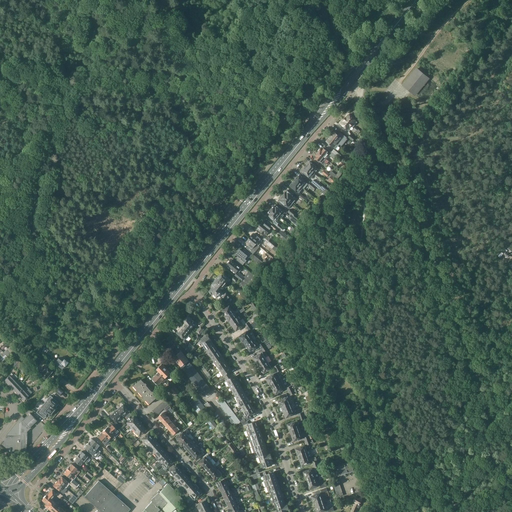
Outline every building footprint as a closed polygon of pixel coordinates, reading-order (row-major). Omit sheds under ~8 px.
[(493,80),(493,81),(493,82),(494,83),(511,99),(511,54),(495,78),(493,80)] [(428,79),(416,69),(403,85),(415,95),(428,79)] [(356,121),(353,119),(348,115),(347,115),(346,116),(346,117),(344,119),(351,125),(356,121)] [(351,125),(344,119),(343,121),(342,122),(341,123),(341,124),(340,124),(347,130),(351,125)] [(345,141),(344,140),(334,132),(333,133),(332,134),(332,135),(330,137),(339,144),(340,145),(341,143),(342,144),(345,141)] [(339,144),(330,137),(328,139),(327,139),(326,140),(326,141),(326,142),(333,148),(334,149),(339,144)] [(320,149),(318,152),(326,159),(329,155),(327,153),(328,152),(323,149),(322,150),(320,149)] [(361,151),(358,149),(353,155),(356,157),(361,151)] [(331,153),(338,158),(340,159),(341,156),(334,150),(331,153)] [(322,164),(326,159),(318,152),(313,157),(322,164)] [(315,174),(316,172),(318,169),(317,168),(310,162),(309,163),(308,163),(307,164),(308,165),(306,167),(315,174)] [(311,179),(315,174),(306,167),(304,169),(303,169),(302,170),(302,171),(302,172),(309,177),(311,179)] [(337,180),(339,177),(331,171),(329,174),(337,180)] [(296,179),(294,181),(303,188),(304,189),(307,184),(305,182),(298,176),(297,177),(296,178),(296,179)] [(325,194),(328,191),(322,186),(321,187),(313,180),(311,183),(325,194)] [(290,186),(297,192),(299,193),(303,188),(294,181),(292,183),(291,183),(290,185),(290,186)] [(283,195),(282,195),(292,204),(296,199),(293,196),(287,191),(285,193),(284,193),(283,194),(283,195)] [(292,204),(282,195),(282,196),(281,198),(279,201),(285,206),(288,208),(292,204)] [(270,210),(278,216),(282,219),(284,216),(283,215),(285,213),(275,205),(274,207),(273,207),(270,210)] [(278,216),(270,210),(268,213),(269,213),(267,215),(274,221),(278,216)] [(298,227),(301,223),(292,215),(291,214),(289,216),(291,218),(289,220),(298,227)] [(258,228),(257,229),(259,231),(263,235),(264,233),(267,235),(271,229),(264,224),(265,223),(263,221),(258,228)] [(273,224),(270,227),(282,237),(281,238),(284,241),(287,236),(273,224)] [(260,239),(260,238),(256,236),(255,237),(252,234),(249,238),(259,246),(265,239),(262,236),(260,239)] [(259,246),(249,238),(246,242),(249,245),(248,246),(252,249),(254,251),(255,250),(259,246)] [(244,249),(242,252),(240,250),(237,253),(236,255),(238,257),(236,259),(243,265),(247,261),(252,255),(244,249)] [(259,259),(257,262),(264,268),(266,265),(259,259)] [(228,264),(227,266),(236,273),(238,271),(239,272),(242,269),(240,268),(240,267),(232,260),(230,262),(229,261),(227,264),(228,264)] [(246,292),(255,280),(257,278),(249,271),(247,273),(248,274),(245,278),(238,272),(234,276),(240,281),(246,292)] [(219,275),(217,278),(225,285),(229,279),(222,273),(221,273),(219,276),(219,275)] [(213,284),(214,285),(220,290),(222,288),(224,290),(227,286),(225,285),(217,278),(214,281),(215,281),(213,284)] [(223,294),(220,290),(214,285),(213,284),(211,286),(212,288),(212,289),(209,292),(211,294),(213,293),(217,297),(219,295),(220,296),(223,294)] [(222,311),(226,316),(234,311),(229,304),(222,308),(223,310),(222,311)] [(229,322),(229,321),(245,310),(243,308),(238,311),(235,313),(234,311),(226,316),(225,316),(229,322)] [(229,321),(230,322),(230,323),(231,324),(233,326),(243,319),(242,318),(241,317),(239,319),(237,316),(240,314),(245,310),(229,321)] [(244,325),(246,328),(251,325),(251,324),(260,318),(257,313),(252,317),(252,318),(248,321),(248,322),(246,324),(244,325)] [(183,320),(185,323),(191,328),(194,324),(193,323),(194,322),(192,320),(189,316),(186,318),(185,318),(184,319),(184,320),(183,320)] [(236,331),(244,325),(246,324),(243,319),(233,326),(234,328),(235,330),(236,331)] [(261,319),(251,325),(246,328),(248,331),(252,328),(253,329),(263,322),(261,319)] [(181,328),(187,333),(188,333),(191,328),(185,323),(183,326),(182,326),(181,328)] [(199,329),(196,332),(200,334),(204,329),(201,326),(201,327),(199,329)] [(189,334),(188,333),(187,333),(181,328),(179,330),(177,333),(183,338),(185,340),(189,334)] [(243,342),(243,341),(251,336),(254,334),(252,332),(250,334),(247,331),(239,337),(243,342)] [(212,341),(211,340),(209,337),(210,337),(208,335),(201,340),(199,341),(201,344),(201,343),(203,346),(212,341)] [(251,336),(243,341),(244,342),(244,343),(245,344),(246,346),(254,341),(251,336)] [(272,336),(263,342),(265,345),(274,339),(272,336)] [(263,342),(260,344),(257,339),(254,341),(246,346),(248,348),(248,349),(249,350),(250,350),(250,351),(259,345),(261,349),(266,346),(265,345),(263,342)] [(206,349),(207,351),(214,346),(213,344),(212,341),(203,346),(205,349),(206,349)] [(208,353),(210,356),(218,351),(216,348),(214,346),(207,351),(208,352),(208,353)] [(2,351),(0,353),(0,359),(3,356),(5,355),(6,355),(7,357),(12,353),(8,349),(4,353),(2,351)] [(176,360),(179,365),(187,359),(180,349),(176,352),(178,354),(174,357),(176,360)] [(220,353),(218,351),(210,356),(212,359),(213,359),(214,361),(221,356),(219,354),(220,353)] [(257,363),(265,358),(262,353),(254,358),(257,363)] [(222,358),(221,356),(214,361),(215,362),(214,363),(217,366),(225,360),(223,358),(222,358)] [(58,358),(54,363),(59,367),(61,368),(62,369),(64,366),(65,366),(68,362),(64,359),(64,360),(63,359),(62,358),(60,360),(58,358)] [(259,365),(260,368),(268,363),(265,358),(257,363),(258,363),(258,364),(258,365),(259,365)] [(187,359),(179,365),(203,396),(211,390),(187,359)] [(218,366),(221,371),(228,366),(226,363),(227,363),(225,360),(217,366),(217,367),(218,366)] [(272,368),(268,363),(260,368),(262,370),(262,371),(263,372),(264,373),(272,368)] [(45,364),(38,372),(41,374),(40,375),(45,379),(48,376),(49,375),(52,371),(48,368),(49,367),(45,364)] [(156,369),(159,372),(166,378),(173,371),(170,367),(167,369),(162,364),(156,369)] [(225,378),(230,375),(229,373),(231,371),(231,370),(232,370),(230,367),(229,368),(228,366),(221,371),(222,372),(221,372),(223,376),(219,378),(221,380),(225,377),(225,378)] [(280,378),(277,372),(277,373),(276,371),(271,374),(272,375),(266,379),(269,384),(270,384),(280,378)] [(167,380),(166,378),(159,372),(152,379),(158,386),(162,382),(163,383),(167,380)] [(12,374),(4,380),(5,380),(8,384),(16,376),(15,374),(14,375),(12,374)] [(232,378),(230,375),(225,378),(226,378),(224,379),(226,381),(228,384),(229,383),(230,386),(237,382),(236,380),(237,379),(236,377),(235,377),(234,377),(232,378)] [(16,376),(8,384),(11,387),(17,382),(15,380),(16,379),(17,377),(16,376)] [(271,387),(272,388),(281,384),(283,383),(280,378),(270,384),(270,385),(271,387)] [(133,386),(149,404),(157,398),(141,379),(133,386)] [(17,382),(11,387),(14,390),(23,382),(21,381),(19,382),(18,383),(17,382)] [(23,382),(14,390),(17,394),(23,388),(21,386),(22,385),(24,384),(23,382)] [(232,392),(241,387),(239,384),(237,382),(230,386),(231,388),(230,388),(232,392)] [(283,383),(281,384),(272,388),(274,391),(275,393),(276,394),(284,389),(286,388),(283,383)] [(288,392),(293,389),(297,387),(295,383),(286,388),(288,392)] [(58,386),(54,391),(60,396),(64,392),(58,386)] [(23,388),(17,394),(20,397),(29,389),(27,387),(24,390),(23,388)] [(243,392),(242,390),(243,390),(241,387),(232,392),(234,395),(235,395),(236,396),(243,392)] [(29,389),(20,397),(23,400),(32,392),(29,389)] [(247,397),(245,394),(245,395),(243,392),(236,396),(237,398),(236,399),(238,402),(237,402),(237,403),(247,397)] [(286,394),(281,396),(283,399),(278,401),(281,407),(291,403),(294,402),(293,399),(290,400),(289,397),(288,397),(286,394)] [(48,402),(45,406),(53,412),(54,412),(56,409),(55,409),(56,408),(55,407),(56,404),(54,402),(55,400),(50,396),(46,401),(48,402)] [(249,403),(249,402),(248,400),(247,397),(237,403),(240,407),(241,406),(242,407),(249,403)] [(241,422),(224,399),(218,403),(236,426),(241,422)] [(164,400),(152,411),(156,415),(168,405),(164,400)] [(204,415),(208,412),(200,401),(196,404),(204,415)] [(214,411),(208,402),(204,405),(210,414),(214,411)] [(253,407),(252,407),(251,405),(250,405),(249,403),(242,407),(243,409),(242,409),(244,412),(253,407)] [(293,406),(291,403),(281,407),(282,408),(281,408),(282,410),(283,410),(283,412),(293,408),(300,405),(299,403),(293,406)] [(122,416),(122,417),(124,415),(127,418),(131,415),(127,410),(122,404),(121,404),(120,404),(120,405),(120,406),(121,407),(120,408),(119,407),(116,410),(117,410),(122,416)] [(40,408),(36,412),(41,417),(43,415),(46,417),(48,415),(49,416),(50,416),(51,416),(53,413),(52,413),(53,412),(45,406),(42,409),(40,408)] [(251,416),(255,413),(254,411),(253,407),(244,412),(245,416),(247,420),(252,418),(251,417),(251,416)] [(296,414),(293,408),(283,412),(285,415),(284,415),(285,417),(286,417),(286,418),(296,414)] [(120,419),(120,418),(122,416),(117,410),(114,413),(114,412),(111,415),(110,416),(116,423),(120,419)] [(162,421),(162,422),(167,417),(163,412),(158,417),(160,419),(160,420),(161,421),(162,421)] [(9,434),(9,435),(21,436),(20,444),(20,451),(20,452),(24,452),(26,452),(26,451),(26,444),(26,436),(27,433),(27,432),(27,431),(31,428),(29,427),(33,423),(36,420),(29,413),(29,414),(29,415),(26,417),(24,419),(23,418),(22,416),(9,432),(9,433),(9,434)] [(133,416),(125,423),(128,425),(129,424),(130,427),(137,421),(138,420),(136,418),(135,418),(133,416)] [(167,417),(162,422),(164,424),(163,424),(165,426),(166,426),(172,421),(170,418),(168,416),(167,417)] [(168,428),(170,431),(175,426),(176,424),(172,420),(172,421),(166,426),(166,427),(167,428),(168,428)] [(137,421),(130,427),(129,428),(132,430),(133,429),(135,431),(141,425),(142,424),(140,423),(139,423),(137,421)] [(247,430),(250,429),(258,426),(258,424),(257,422),(257,421),(256,421),(249,424),(246,425),(247,428),(246,428),(247,430)] [(289,431),(290,430),(299,427),(298,425),(299,424),(298,422),(297,422),(297,421),(287,425),(289,431)] [(111,424),(106,428),(113,435),(118,431),(116,428),(116,429),(111,424)] [(143,427),(141,425),(135,431),(134,432),(135,434),(136,434),(139,436),(146,430),(145,429),(145,428),(144,427),(143,427)] [(175,426),(170,431),(171,433),(172,433),(174,435),(176,433),(180,429),(177,427),(177,428),(176,427),(175,426)] [(252,434),(260,432),(259,430),(260,429),(259,427),(258,427),(258,426),(250,429),(247,430),(248,436),(252,434)] [(113,435),(106,428),(102,432),(109,440),(111,438),(113,439),(115,437),(113,435)] [(186,429),(183,432),(177,438),(177,439),(178,441),(179,440),(180,442),(187,436),(190,434),(192,432),(191,431),(189,433),(188,432),(186,429)] [(106,442),(109,440),(102,432),(100,434),(100,435),(98,437),(104,444),(105,443),(106,444),(107,443),(106,442)] [(250,441),(254,440),(262,437),(261,435),(262,435),(261,433),(260,432),(252,434),(248,436),(250,441)] [(303,439),(301,432),(292,435),(293,438),(292,438),(293,440),(294,442),(303,439)] [(145,445),(145,444),(152,438),(150,436),(151,435),(149,433),(148,434),(148,433),(141,439),(143,442),(142,443),(145,445)] [(187,436),(180,442),(181,442),(180,443),(182,446),(183,445),(184,446),(191,440),(187,436)] [(264,443),(264,442),(263,441),(264,440),(263,438),(262,438),(262,437),(254,440),(250,441),(252,447),(264,443)] [(149,449),(156,443),(155,441),(155,440),(153,438),(152,438),(145,444),(147,446),(147,447),(149,449)] [(88,443),(96,450),(99,453),(100,451),(97,448),(97,449),(96,448),(99,445),(98,444),(91,439),(89,441),(90,442),(89,442),(88,443)] [(194,443),(191,440),(184,446),(185,447),(184,448),(186,449),(187,449),(188,451),(195,445),(200,440),(199,439),(194,443)] [(99,453),(96,450),(88,443),(86,445),(84,448),(91,455),(94,457),(95,457),(96,457),(99,453)] [(153,454),(154,453),(161,447),(159,446),(159,445),(158,443),(157,443),(156,443),(149,449),(152,451),(151,452),(153,454)] [(254,452),(258,451),(266,448),(265,446),(266,446),(265,444),(264,443),(252,447),(254,452)] [(191,453),(192,455),(199,449),(199,448),(198,446),(197,447),(195,445),(188,451),(189,451),(188,452),(189,454),(191,453)] [(297,454),(307,451),(305,446),(296,449),(297,454)] [(157,459),(158,458),(165,452),(163,450),(163,449),(162,448),(161,448),(161,447),(154,453),(156,456),(155,457),(157,459)] [(199,450),(199,449),(192,455),(192,457),(193,458),(195,458),(196,460),(206,452),(205,451),(202,447),(199,450)] [(266,449),(266,448),(258,451),(254,452),(255,456),(256,455),(257,458),(259,457),(268,454),(267,452),(267,451),(267,449),(266,449)] [(299,458),(300,460),(309,457),(308,455),(310,454),(309,450),(307,451),(297,454),(298,455),(298,454),(298,455),(298,456),(299,458)] [(90,459),(87,457),(88,457),(81,452),(77,456),(84,461),(85,462),(86,461),(87,462),(90,459)] [(162,463),(169,457),(167,455),(167,454),(166,452),(165,453),(165,452),(158,458),(160,461),(159,461),(161,464),(162,463)] [(201,467),(202,467),(212,459),(209,455),(211,453),(209,452),(207,453),(207,454),(203,457),(204,458),(199,463),(200,465),(200,466),(201,467)] [(270,453),(268,454),(259,457),(261,463),(271,459),(272,459),(270,453)] [(80,466),(84,461),(77,456),(74,461),(80,466)] [(112,456),(109,458),(117,465),(119,463),(112,456)] [(311,456),(309,457),(300,460),(301,462),(300,463),(301,465),(302,465),(302,466),(311,463),(312,462),(313,465),(318,463),(316,457),(312,458),(311,456)] [(169,457),(162,463),(164,465),(163,466),(166,469),(173,462),(171,460),(172,459),(170,457),(169,457)] [(205,472),(206,471),(213,465),(214,465),(215,463),(212,459),(202,467),(204,469),(204,470),(205,472)] [(272,461),(271,459),(261,463),(262,468),(263,468),(264,468),(273,465),(273,464),(274,464),(273,462),(272,461)] [(350,462),(335,467),(338,476),(340,475),(341,476),(345,475),(345,473),(353,471),(350,462)] [(69,467),(67,469),(76,476),(80,472),(77,470),(78,469),(71,464),(70,464),(68,466),(69,467)] [(170,474),(171,473),(173,476),(180,470),(180,469),(180,468),(179,467),(178,467),(176,465),(172,468),(168,471),(170,474)] [(213,465),(206,471),(208,473),(208,474),(209,476),(210,476),(217,470),(215,468),(216,467),(214,465),(213,465)] [(218,469),(217,470),(210,476),(212,478),(212,479),(213,480),(214,480),(221,475),(224,473),(221,469),(223,467),(222,466),(218,469)] [(76,476),(67,469),(66,471),(65,471),(64,472),(64,473),(63,473),(70,479),(70,478),(73,480),(76,476)] [(303,472),(305,477),(315,474),(313,469),(303,472)] [(182,472),(180,470),(173,476),(172,476),(174,479),(175,478),(177,480),(184,474),(184,473),(183,471),(182,472)] [(265,481),(267,480),(276,477),(275,475),(275,474),(275,473),(274,472),(266,474),(265,472),(262,473),(263,476),(265,481)] [(121,483),(127,477),(121,473),(116,479),(121,483)] [(83,477),(85,479),(88,481),(86,484),(87,485),(92,480),(86,474),(83,477)] [(179,483),(179,482),(182,485),(188,479),(188,478),(187,476),(186,476),(184,474),(177,480),(177,481),(179,483)] [(307,481),(308,483),(317,480),(315,474),(305,477),(305,478),(306,478),(306,479),(307,481)] [(57,481),(64,487),(67,482),(61,476),(59,479),(58,479),(57,480),(57,481)] [(276,478),(276,477),(267,480),(265,481),(264,481),(266,487),(267,487),(269,486),(277,483),(277,481),(277,480),(276,478)] [(188,479),(182,485),(181,486),(183,488),(184,487),(186,490),(192,484),(192,483),(192,482),(191,481),(190,481),(188,479)] [(228,483),(229,483),(227,480),(225,481),(224,479),(216,483),(218,488),(228,483)] [(127,511),(130,509),(98,480),(84,496),(102,511),(127,511)] [(319,486),(317,480),(308,483),(309,486),(308,486),(309,488),(310,489),(319,486)] [(60,491),(64,487),(57,481),(57,482),(56,482),(55,483),(55,484),(53,486),(60,491)] [(159,491),(158,493),(150,499),(152,501),(157,506),(158,505),(164,511),(170,511),(174,509),(183,500),(176,492),(167,483),(160,491),(159,491)] [(220,490),(221,493),(229,489),(227,486),(229,485),(228,483),(218,488),(219,488),(220,490)] [(277,483),(269,486),(267,487),(268,492),(271,491),(279,489),(279,486),(278,484),(278,483),(277,483)] [(188,492),(190,495),(197,489),(196,488),(198,487),(195,485),(194,486),(192,484),(186,490),(185,490),(187,493),(188,492)] [(42,501),(46,504),(51,499),(53,497),(54,495),(59,499),(61,497),(62,496),(57,492),(53,488),(47,495),(46,495),(42,499),(43,500),(42,501)] [(197,489),(190,495),(189,495),(191,498),(192,497),(194,499),(201,493),(201,492),(200,490),(198,491),(197,489)] [(224,497),(233,493),(232,491),(230,491),(229,489),(221,493),(222,495),(223,495),(224,497)] [(272,497),(273,497),(281,494),(280,492),(281,491),(280,489),(279,489),(271,491),(272,494),(271,495),(272,497)] [(225,500),(226,503),(234,499),(232,496),(234,495),(233,493),(224,497),(225,500)] [(312,496),(313,502),(323,498),(321,493),(312,496)] [(72,504),(77,498),(73,494),(68,500),(72,504)] [(281,494),(273,497),(274,500),(271,501),(272,503),(275,502),(283,499),(282,497),(283,496),(282,495),(281,494)] [(51,499),(46,504),(45,505),(45,506),(47,507),(47,508),(49,510),(57,501),(55,503),(53,500),(54,499),(53,497),(51,499)] [(356,497),(353,501),(353,502),(354,502),(355,503),(354,505),(354,504),(353,506),(350,511),(355,511),(357,508),(360,503),(360,504),(361,502),(362,500),(361,500),(362,498),(360,497),(359,498),(356,497)] [(315,505),(316,507),(325,504),(323,498),(313,502),(314,502),(314,503),(315,505)] [(229,507),(237,503),(236,501),(235,501),(234,499),(226,503),(227,505),(228,505),(229,507)] [(276,508),(277,508),(285,505),(284,502),(284,500),(283,500),(283,499),(275,502),(276,506),(275,506),(276,508)] [(193,511),(195,511),(198,510),(207,505),(208,505),(205,500),(197,504),(195,506),(196,508),(193,511)] [(51,511),(52,511),(55,511),(61,506),(59,504),(60,504),(57,501),(49,510),(51,511)] [(162,511),(157,506),(152,501),(143,511),(141,511),(162,511)] [(237,503),(229,507),(229,509),(228,509),(229,511),(231,511),(238,509),(240,508),(237,503)]
